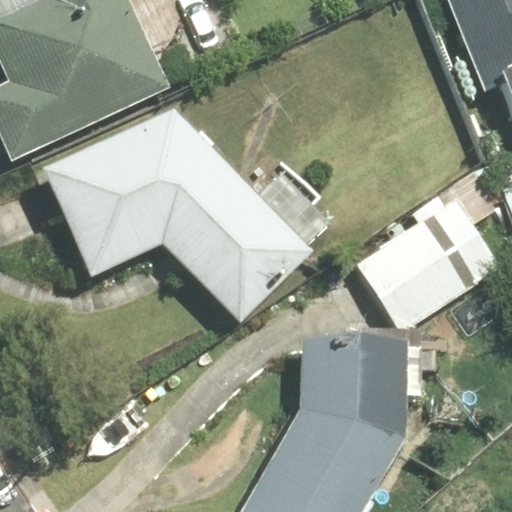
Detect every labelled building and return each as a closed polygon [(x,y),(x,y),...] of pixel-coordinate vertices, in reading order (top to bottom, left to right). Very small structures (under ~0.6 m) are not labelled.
[(168,85),(129,0),(0,0),(0,69),(4,79),(0,81),(0,141),(7,158),(168,85)] [(511,0),(445,0),(481,95),(507,85),(511,98),(511,0)] [(173,105),(39,167),(90,278),(162,245),(235,322),(310,252),(173,105)] [(453,190),(349,260),(396,329),(511,251),(511,238),(496,214),(477,227),(453,190)] [(408,333),(301,327),(296,415),(241,511),(361,511),(404,438),(408,333)]
